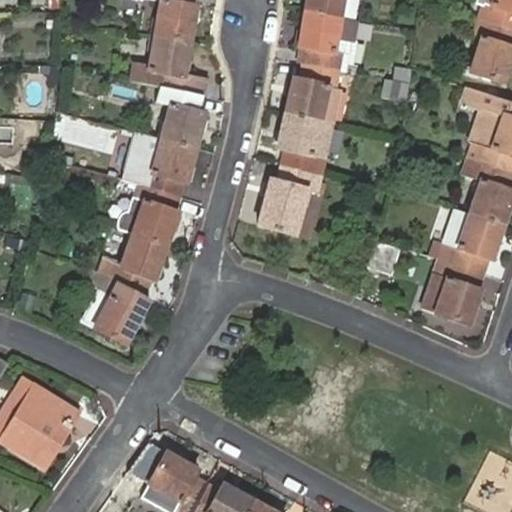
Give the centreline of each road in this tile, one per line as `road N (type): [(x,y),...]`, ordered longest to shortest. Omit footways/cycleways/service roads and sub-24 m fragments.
road 1 (residential): [(208,278),(239,281),(492,378)]
road 2 (residential): [(208,278),(261,0)]
road 3 (residential): [(357,511),(148,394)]
road 4 (residential): [(148,394),(0,327)]
road 5 (residential): [(68,511),(148,394)]
road 6 (residential): [(148,394),(207,301),(208,278)]
